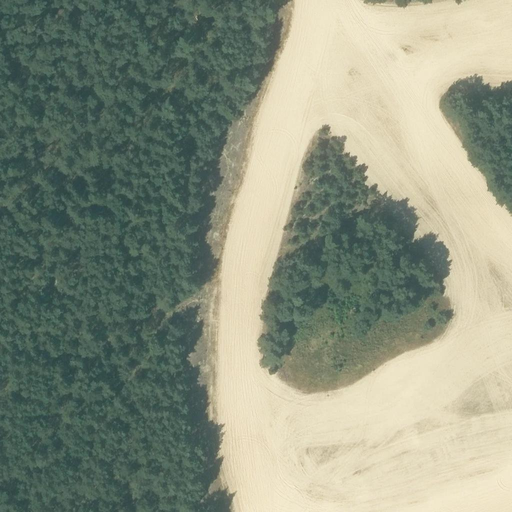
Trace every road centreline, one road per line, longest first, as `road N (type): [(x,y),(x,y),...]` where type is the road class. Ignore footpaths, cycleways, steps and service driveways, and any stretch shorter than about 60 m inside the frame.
road 1 (track): [(261,511),(243,384),(254,260),(278,160),(331,8)]
road 2 (track): [(511,284),(373,100),(347,40)]
road 3 (track): [(511,28),(372,54),(347,40),(329,0)]
